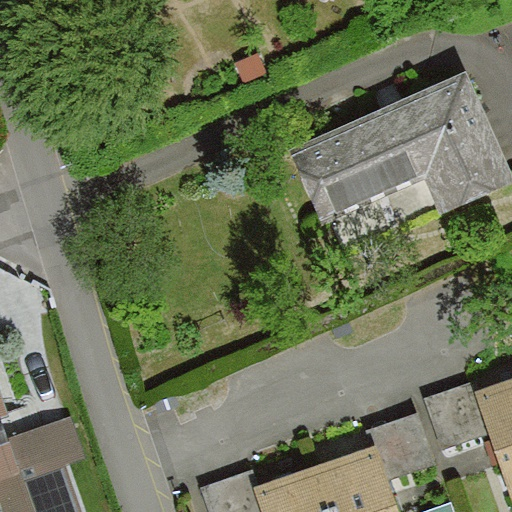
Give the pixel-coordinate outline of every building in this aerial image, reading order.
[(79,0),(84,9),(104,0),(79,0)] [(290,152),(322,221),(424,174),(442,214),(511,181),(511,175),(464,71),(290,152)] [(481,396),(475,382),(424,401),(443,450),(490,434),(477,397),(481,396)] [(0,451),(8,449),(1,430),(14,426),(0,384),(0,451)] [(511,385),(481,396),(477,397),(490,434),(511,495),(511,385)] [(436,466),(418,414),(367,431),(374,451),(384,482),(436,466)] [(78,425),(8,449),(0,451),(0,511),(84,511),(70,468),(91,461),(78,425)] [(374,451),(316,471),(329,511),(394,511),(384,482),(374,451)] [(261,511),(255,492),(258,491),(251,471),(199,489),(207,511),(261,511)] [(329,511),(316,471),(258,491),(255,492),(261,511),(329,511)]
